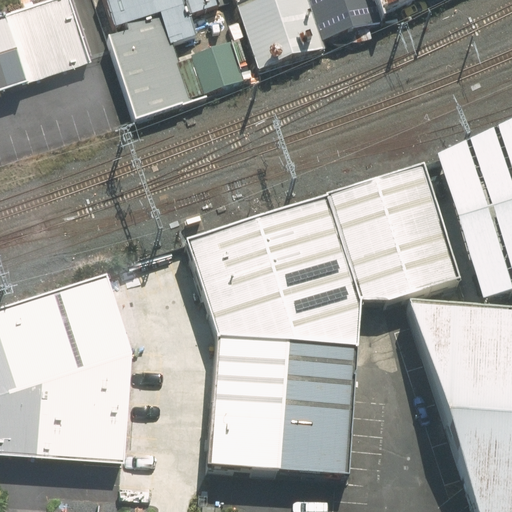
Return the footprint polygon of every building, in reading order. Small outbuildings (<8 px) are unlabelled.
[(63,0),(54,0),(0,17),(0,91),(85,64),(63,0)] [(107,0),(118,31),(160,17),(170,47),(196,38),(190,19),(219,10),(215,0),(107,0)] [(302,0),(234,0),(259,73),(320,52),(302,0)] [(302,0),(317,43),(375,24),(366,0),(302,0)] [(366,0),(375,24),(422,0),(366,0)] [(162,24),(108,41),(134,119),(187,102),(162,24)] [(236,47),(194,62),(206,95),(248,81),(236,47)] [(511,125),(435,161),(482,311),(511,302),(511,125)] [(423,175),(327,206),(362,312),(393,311),(458,289),(423,175)] [(210,474),(348,483),(362,312),(327,206),(189,250),(218,344),(210,474)] [(0,453),(124,463),(134,352),(109,276),(0,310),(0,453)] [(511,511),(511,318),(409,311),(450,429),(475,511),(511,511)]
